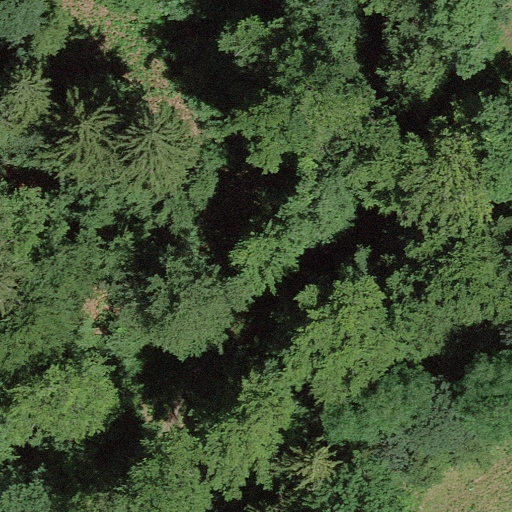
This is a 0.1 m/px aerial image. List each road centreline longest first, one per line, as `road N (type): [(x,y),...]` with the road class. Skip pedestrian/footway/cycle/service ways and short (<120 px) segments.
road 1 (track): [(147,511),(226,347),(442,195),(511,168)]
road 2 (track): [(187,511),(333,385),(511,296)]
